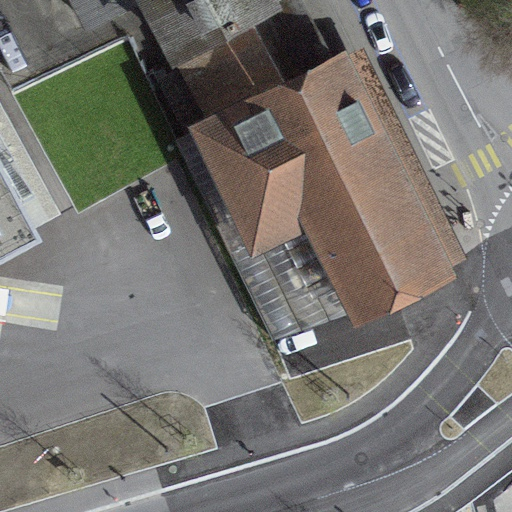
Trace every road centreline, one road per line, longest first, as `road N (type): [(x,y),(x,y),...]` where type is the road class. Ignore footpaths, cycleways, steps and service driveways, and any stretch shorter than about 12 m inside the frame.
road 1 (residential): [(511,298),(422,407),(376,478)]
road 2 (residential): [(511,161),(420,0)]
road 3 (residential): [(376,478),(460,452),(511,414)]
